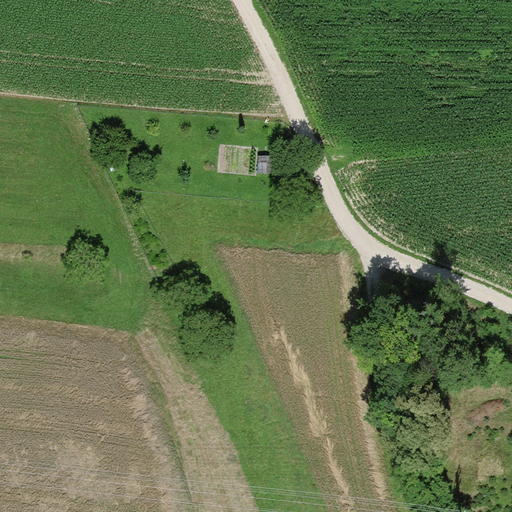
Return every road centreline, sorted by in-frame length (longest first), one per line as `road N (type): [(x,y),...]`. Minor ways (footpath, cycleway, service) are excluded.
road 1 (track): [(511,310),(368,255),(343,229),(235,0)]
road 2 (track): [(408,511),(354,322),(368,255)]
